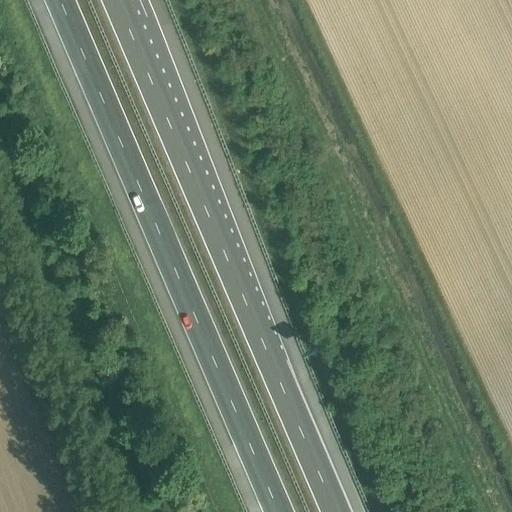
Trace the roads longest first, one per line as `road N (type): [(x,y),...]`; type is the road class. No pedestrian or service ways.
road 1 (motorway): [(60,0),(283,511)]
road 2 (motorway): [(338,511),(118,0)]
